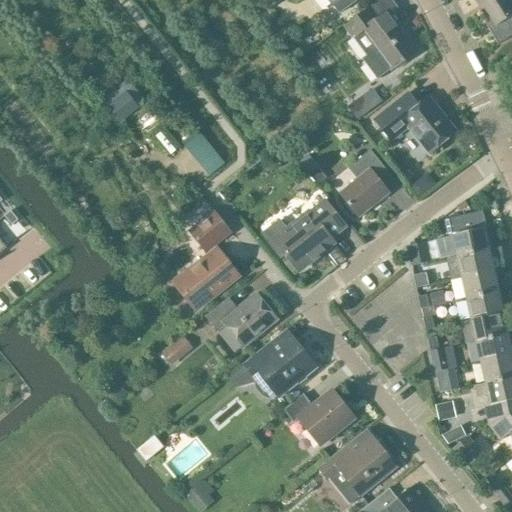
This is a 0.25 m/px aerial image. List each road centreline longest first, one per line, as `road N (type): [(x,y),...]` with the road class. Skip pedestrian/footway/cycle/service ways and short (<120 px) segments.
road 1 (residential): [(475,511),(306,306)]
road 2 (residential): [(306,306),(500,147)]
road 3 (residential): [(500,147),(430,0)]
road 4 (residential): [(306,306),(224,210)]
